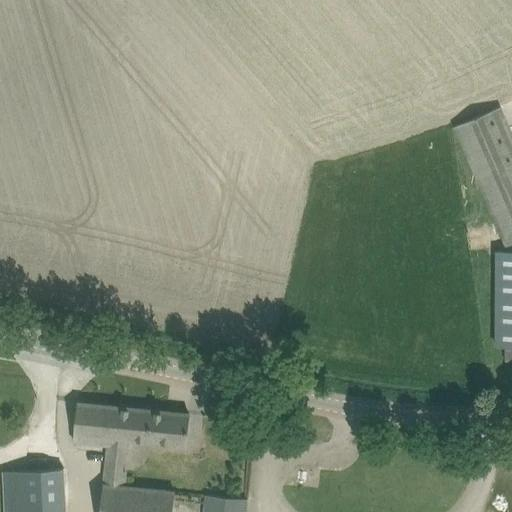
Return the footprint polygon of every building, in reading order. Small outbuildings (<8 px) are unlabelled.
[(511,243),(511,131),(501,107),(501,106),(453,127),(506,247),(511,243)] [(472,251),(495,245),(490,223),(466,229),(472,251)] [(511,250),(495,250),(495,346),(505,346),(505,360),(511,359),(511,250)] [(110,446),(110,454),(125,455),(126,447),(134,448),(136,439),(187,444),(190,413),(79,402),(77,422),(75,443),(110,446)] [(172,511),(173,507),(175,491),(124,485),(126,470),(124,470),(125,455),(110,454),(107,486),(105,486),(102,511),(172,511)] [(4,471),(6,511),(66,511),(64,468),(4,471)] [(246,498),(205,494),(204,510),(203,511),(245,511),(247,498),(246,498)]
